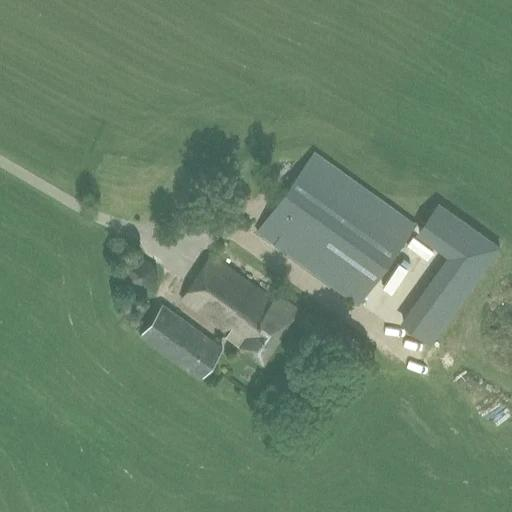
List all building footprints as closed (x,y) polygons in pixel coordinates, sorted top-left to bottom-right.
[(413,225),(314,153),(258,231),(357,303),(413,225)] [(437,202),(418,229),(454,255),(480,273),(499,247),(437,202)] [(209,255),(179,300),(222,328),(222,329),(226,332),(224,335),(262,360),(297,308),(277,294),(274,299),(209,255)] [(480,273),(454,255),(403,325),(429,343),(480,273)] [(222,347),(162,304),(140,335),(200,378),(222,347)]
